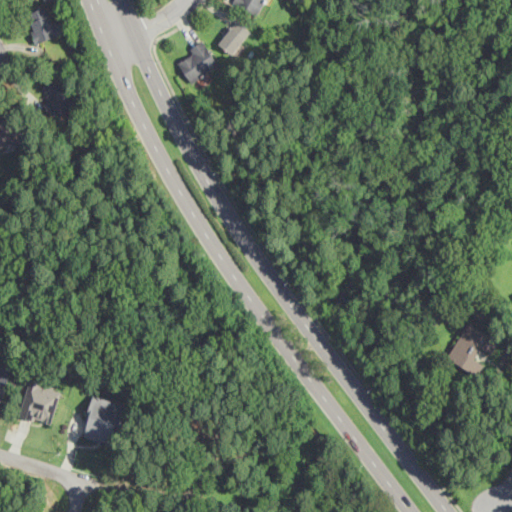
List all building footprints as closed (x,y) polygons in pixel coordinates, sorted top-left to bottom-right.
[(265,0),(235,0),(234,2),(257,15),(265,0)] [(65,32),(62,21),(53,23),(47,5),(27,11),(36,41),(65,32)] [(232,52),(251,30),(238,19),(219,41),(232,52)] [(192,82),(220,63),(204,40),(177,59),(192,82)] [(48,93),(41,100),(59,117),(75,101),(51,78),(42,87),(48,93)] [(0,146),(23,142),(18,117),(0,120),(0,146)] [(449,358),(478,374),(487,358),(488,359),(500,338),(468,321),(449,358)] [(0,409),(12,367),(0,363),(0,409)] [(19,415),(51,425),(64,386),(31,376),(19,415)] [(82,435),(117,445),(128,403),(93,393),(82,435)]
